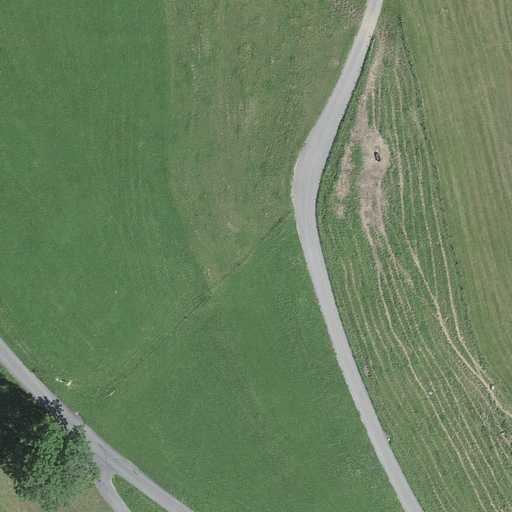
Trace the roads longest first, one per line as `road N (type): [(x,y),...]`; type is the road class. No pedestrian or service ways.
road 1 (unclassified): [(375,0),(313,171),(305,215),(330,316),(413,511)]
road 2 (unclassified): [(180,511),(91,442),(0,336)]
